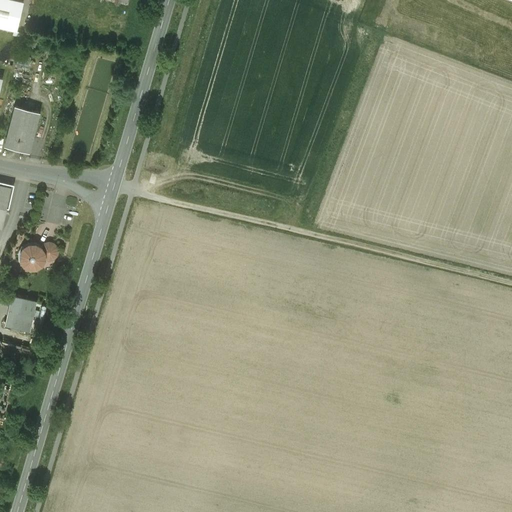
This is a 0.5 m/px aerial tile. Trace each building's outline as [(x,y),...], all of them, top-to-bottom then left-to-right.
[(22,0),(0,0),(0,25),(16,29),(22,0)] [(437,27),(432,40),(458,48),(462,35),(437,27)] [(468,40),(464,52),(479,57),(484,45),(468,40)] [(30,65),(32,55),(19,53),(18,62),(30,65)] [(38,111),(15,105),(5,144),(28,150),(38,111)] [(9,186),(0,183),(0,224),(1,225),(9,186)] [(35,242),(28,242),(23,246),(20,252),(20,258),(23,264),(29,267),(36,267),(41,263),(44,257),(41,245),(35,242)] [(53,242),(41,245),(44,257),(49,258),(53,257),(56,254),(58,249),(56,245),(53,242)] [(12,293),(5,323),(30,329),(37,299),(12,293)]
